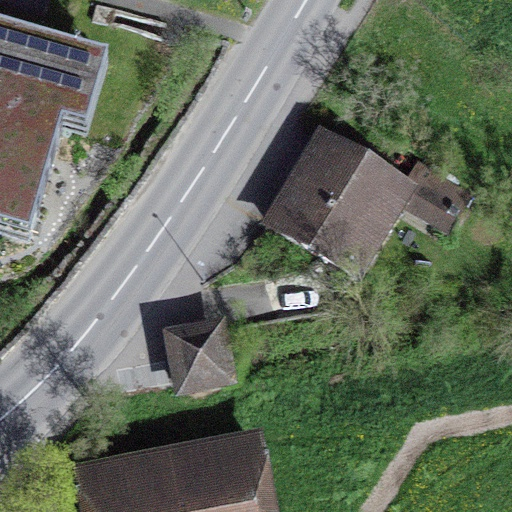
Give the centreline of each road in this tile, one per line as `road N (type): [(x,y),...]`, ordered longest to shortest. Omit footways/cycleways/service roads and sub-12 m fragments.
road 1 (secondary): [(308,0),(169,225),(89,334),(0,421)]
road 2 (track): [(511,414),(419,432),(368,511)]
